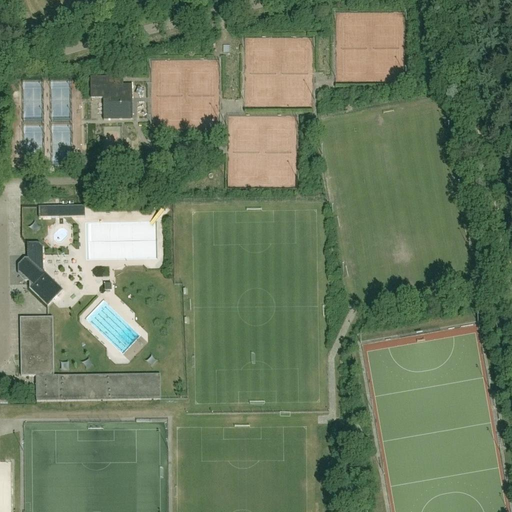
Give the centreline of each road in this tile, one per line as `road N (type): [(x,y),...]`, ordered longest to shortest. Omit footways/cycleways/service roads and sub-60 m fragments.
road 1 (track): [(452,0),(511,275)]
road 2 (tertiary): [(0,66),(273,0)]
